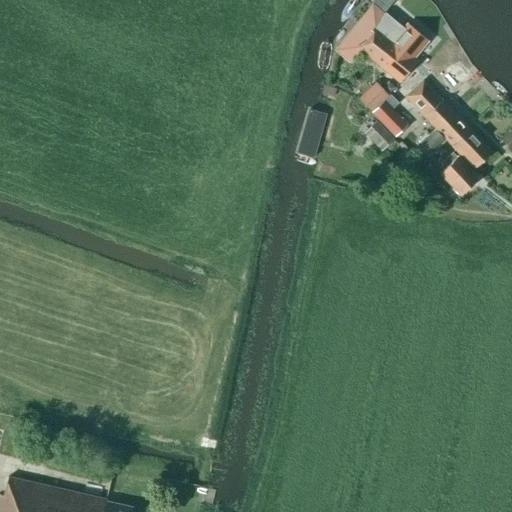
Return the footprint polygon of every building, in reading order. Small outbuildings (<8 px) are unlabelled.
[(386,58),(379,66),(399,82),(415,61),(397,46),(407,35),(401,30),(417,10),(403,0),(396,0),(384,15),(372,29),(388,42),(379,53),(386,58)] [(372,29),(384,15),(375,8),(339,50),(352,61),(361,51),(379,66),(386,58),(379,53),(388,42),(372,29)] [(455,64),(440,78),(450,89),(465,75),(455,64)] [(452,146),(469,129),(423,81),(405,97),(436,129),(418,147),(427,156),(445,139),(452,146)] [(387,96),(375,84),(358,100),(370,112),(387,96)] [(406,125),(383,101),(371,113),(394,137),(406,125)] [(326,111),(305,106),(288,174),(309,179),(326,111)] [(490,129),(509,149),(511,146),(511,121),(506,115),(490,129)] [(392,140),(376,123),(365,133),(382,150),(392,140)] [(473,169),(491,152),(469,129),(452,146),(473,169)] [(439,173),(460,195),(477,179),(456,158),(456,157),(452,152),(442,162),(447,167),(439,173)] [(0,495),(0,511),(129,511),(130,508),(105,503),(106,500),(8,478),(3,496),(0,495)]
